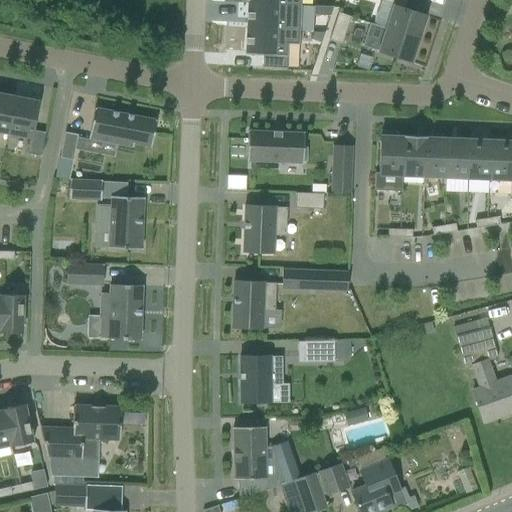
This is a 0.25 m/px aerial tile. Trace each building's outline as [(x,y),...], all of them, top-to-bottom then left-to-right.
[(381,0),(381,2),(373,25),(385,29),(419,40),(427,16),(404,9),(406,0),(381,0)] [(247,3),(246,29),(299,31),(300,17),(289,17),(289,6),(300,7),(300,6),(247,3)] [(324,7),(314,7),(314,16),(330,17),(333,8),(324,7)] [(342,44),(350,17),(338,13),(329,40),(342,44)] [(370,24),(362,47),(377,52),(411,64),(419,40),(385,29),(373,25),(370,24)] [(299,31),(246,29),(245,55),(262,56),(261,68),(286,69),(287,45),(298,45),(299,31)] [(324,33),(316,32),(313,32),(311,40),(321,43),(324,33)] [(0,131),(8,133),(14,98),(0,95),(0,131)] [(38,103),(14,98),(8,133),(30,138),(27,154),(40,156),(44,133),(32,131),(38,103)] [(94,109),(89,139),(133,147),(134,143),(151,147),(156,121),(94,109)] [(307,148),(303,148),(304,134),(281,133),(281,132),(280,132),(280,133),(274,133),(274,132),(272,132),(248,131),(247,162),(303,165),(303,162),(306,162),(307,148)] [(65,133),(60,158),(73,161),(78,135),(65,133)] [(403,138),(402,138),(401,176),(423,177),(425,137),(403,136),(403,138)] [(400,191),(401,176),(402,138),(380,137),(379,173),(375,173),(374,190),(400,191)] [(445,178),(447,140),(426,139),(426,137),(425,137),(423,177),(445,178)] [(468,179),(469,141),(447,140),(445,178),(468,179)] [(490,179),(491,142),(469,141),(468,179),(490,179)] [(511,142),(491,142),(490,179),(511,180),(511,142)] [(331,194),(350,195),(352,146),(333,146),(331,194)] [(70,181),(69,199),(101,200),(101,199),(102,182),(70,181)] [(102,207),(101,228),(110,229),(109,248),(109,249),(141,250),(143,198),(126,198),(127,183),(102,182),(101,199),(111,199),(111,206),(111,207),(102,207)] [(311,194),(323,195),(325,195),(326,185),(311,185),(311,194)] [(311,194),(295,193),(294,208),(322,209),(323,195),(311,194)] [(245,205),(243,253),(273,254),(273,236),(285,237),(287,208),(275,208),(275,206),(245,205)] [(487,219),(488,227),(500,225),(498,217),(487,219)] [(475,221),(476,229),(488,227),(487,219),(475,221)] [(445,234),(456,232),(455,224),(443,226),(445,234)] [(433,236),(445,234),(443,226),(431,228),(433,236)] [(400,238),(400,230),(388,230),(388,238),(400,238)] [(400,238),(412,238),(412,230),(400,230),(400,238)] [(14,252),(2,252),(2,260),(14,260),(14,252)] [(66,285),(102,286),(103,266),(67,265),(66,285)] [(282,269),(281,289),(320,291),(346,292),(347,272),(321,271),(282,269)] [(234,281),(232,329),(262,330),(262,312),(274,312),(276,284),(263,283),(263,282),(234,281)] [(108,319),(108,339),(140,340),(142,286),(110,285),(109,294),(101,294),(100,318),(108,319)] [(1,295),(0,316),(0,333),(22,334),(23,296),(1,295)] [(431,322),(423,325),(426,334),(434,332),(431,322)] [(480,330),(455,336),(464,369),(471,367),(479,389),(472,391),(483,423),(511,412),(511,376),(494,383),(486,361),(497,358),(489,328),(480,330)] [(334,342),(298,342),(298,363),(334,363),(334,359),(350,359),(350,342),(334,342)] [(240,404),(270,404),(270,385),(282,385),(282,357),(270,357),(270,356),(240,356),(240,404)] [(2,410),(11,447),(33,442),(24,405),(2,410)] [(41,427),(40,428),(47,458),(48,458),(48,457),(82,458),(82,438),(119,440),(120,408),(103,408),(103,407),(91,407),(73,407),(72,432),(66,432),(66,429),(41,429),(41,427)] [(347,427),(367,421),(364,408),(343,414),(347,427)] [(2,411),(0,411),(0,448),(10,446),(10,447),(11,447),(2,410),(2,411)] [(463,424),(451,428),(455,439),(466,436),(463,424)] [(233,451),(232,451),(232,457),(233,457),(234,480),(238,480),(239,500),(279,486),(292,481),(299,478),(287,442),(271,447),(265,447),(264,427),(232,428),(233,451)] [(53,480),(76,478),(75,458),(51,460),(53,480)] [(365,487),(351,493),(358,511),(374,511),(390,506),(392,511),(401,507),(403,507),(408,511),(418,507),(414,496),(408,498),(404,488),(398,491),(392,477),(385,460),(385,461),(362,470),(358,472),(365,487)] [(341,464),(318,472),(326,496),(349,488),(341,464)] [(31,473),(34,490),(34,491),(48,488),(44,470),(43,471),(31,473)] [(299,478),(292,481),(303,511),(313,511),(327,507),(315,472),(299,478)] [(21,493),(33,490),(31,483),(19,485),(21,493)] [(54,508),(85,509),(86,486),(55,485),(54,508)] [(0,497),(0,498),(12,495),(10,487),(0,489),(0,497)] [(50,511),(46,493),(28,497),(31,511),(50,511)]
